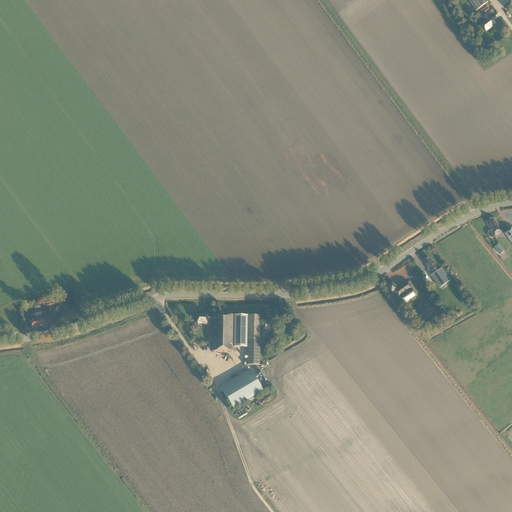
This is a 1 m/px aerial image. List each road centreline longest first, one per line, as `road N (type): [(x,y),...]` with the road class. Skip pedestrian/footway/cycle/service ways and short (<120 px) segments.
road 1 (tertiary): [(0,339),(47,334),(163,297),(347,286),(455,223),(511,203)]
road 2 (unknown): [(156,299),(217,390),(246,475)]
